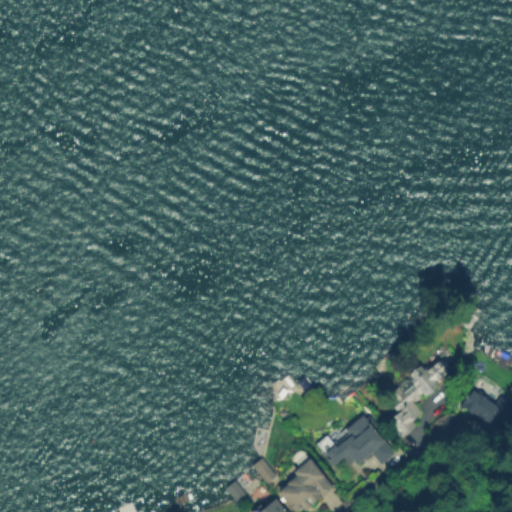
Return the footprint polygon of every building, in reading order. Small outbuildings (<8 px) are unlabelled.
[(400,415),(387,394),(418,376),(415,372),(423,367),(425,371),(443,360),(450,371),(435,394),(416,404),(423,416),(414,422),(418,429),(398,442),(387,423),(400,415)] [(470,415),(460,408),(475,387),(497,403),(502,397),(511,404),(511,413),(495,438),(468,418),(470,415)] [(329,436),(335,444),(352,431),(349,427),(366,415),(388,443),(352,470),(349,466),(346,469),(342,464),(334,469),(316,446),(329,436)] [(303,450),(335,488),(307,511),(295,511),(279,493),(296,478),(291,472),(299,465),(293,458),(303,450)] [(265,482),(274,474),(259,457),(250,465),(265,482)] [(262,511),(275,502),(283,511),(262,511)]
